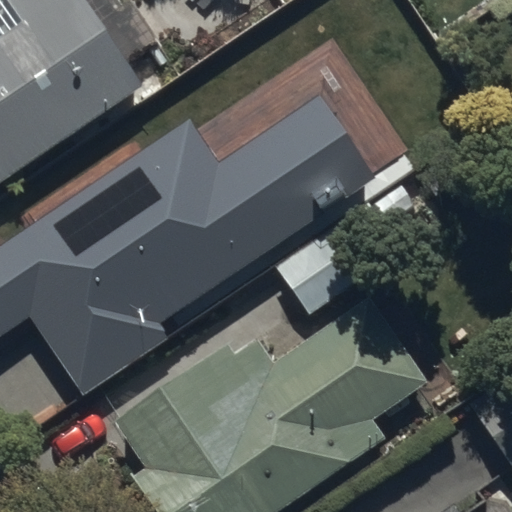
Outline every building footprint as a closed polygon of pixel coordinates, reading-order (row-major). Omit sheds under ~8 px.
[(0,0),(0,185),(136,94),(73,0),(0,0)] [(203,70),(248,137),(316,92),(272,25),(203,70)] [(0,339),(31,319),(83,395),(168,338),(159,324),(377,178),(322,96),(220,165),(190,121),(0,248),(0,339)] [(352,221),(276,272),(308,321),(385,269),(352,221)] [(369,303),(270,372),(253,348),(233,362),(226,351),(115,428),(147,475),(133,484),(152,511),(290,511),(388,445),(373,423),(427,386),(369,303)] [(511,379),(472,404),(511,468),(511,379)]
